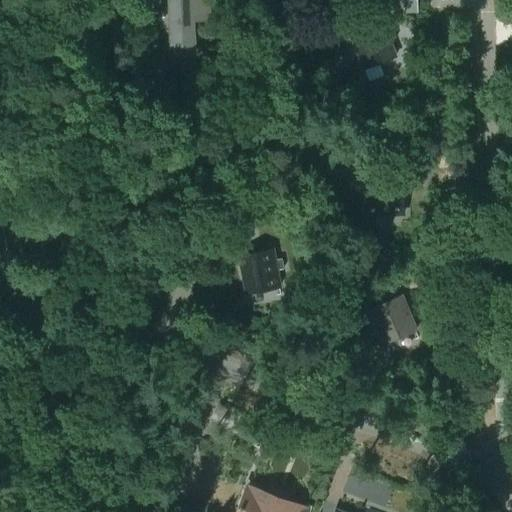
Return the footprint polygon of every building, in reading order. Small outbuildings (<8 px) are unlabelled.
[(211,19),(210,0),(169,0),(171,45),(194,44),(193,20),(211,19)] [(382,19),(350,32),(361,62),(364,70),(397,58),(394,49),(382,19)] [(404,213),(402,178),(378,180),(380,214),(404,213)] [(356,215),(380,214),(378,180),(354,181),(356,215)] [(103,239),(106,229),(95,225),(91,234),(103,239)] [(279,280),(273,248),(239,254),(244,286),(279,280)] [(414,324),(401,294),(369,308),(384,343),(416,329),(414,324)] [(269,493),(249,485),(242,503),(242,502),(240,506),(241,506),(238,511),(304,511),(306,507),(285,499),(287,494),(271,488),(269,493)]
